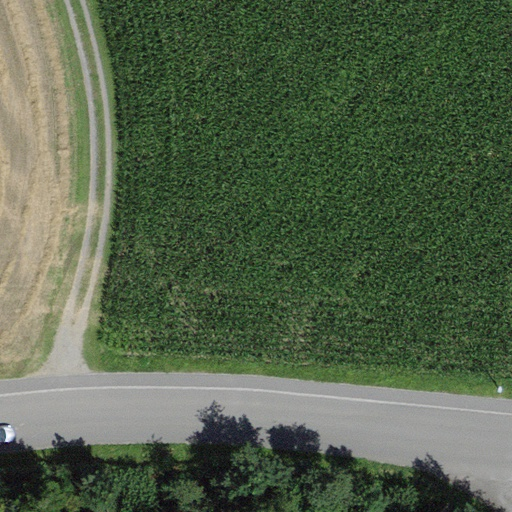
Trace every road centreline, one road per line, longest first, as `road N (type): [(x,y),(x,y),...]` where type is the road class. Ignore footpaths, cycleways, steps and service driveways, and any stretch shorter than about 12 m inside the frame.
road 1 (unclassified): [(0,435),(140,430),(511,455)]
road 2 (track): [(30,431),(87,258),(96,194),(95,128),(66,0)]
